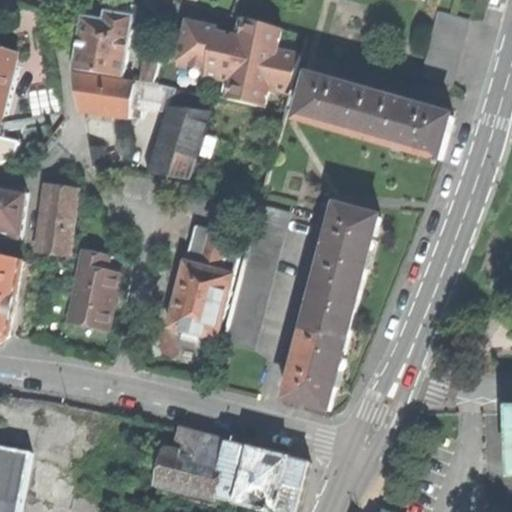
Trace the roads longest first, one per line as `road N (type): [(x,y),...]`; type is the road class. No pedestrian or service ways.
road 1 (tertiary): [(392,396),(482,166),(511,64)]
road 2 (residential): [(360,453),(119,384)]
road 3 (residential): [(119,384),(156,246),(151,220),(112,206)]
road 4 (residential): [(85,170),(52,0)]
road 5 (residential): [(119,384),(0,366)]
